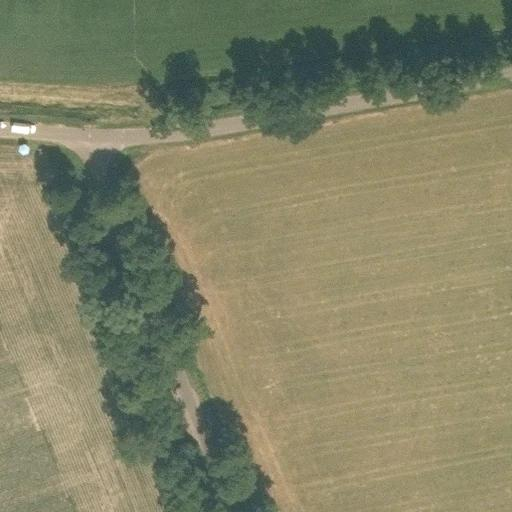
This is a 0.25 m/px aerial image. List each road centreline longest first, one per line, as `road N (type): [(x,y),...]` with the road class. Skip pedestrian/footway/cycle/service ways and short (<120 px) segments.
road 1 (unclassified): [(83,138),(181,134),(511,74)]
road 2 (unclassified): [(83,138),(234,511)]
